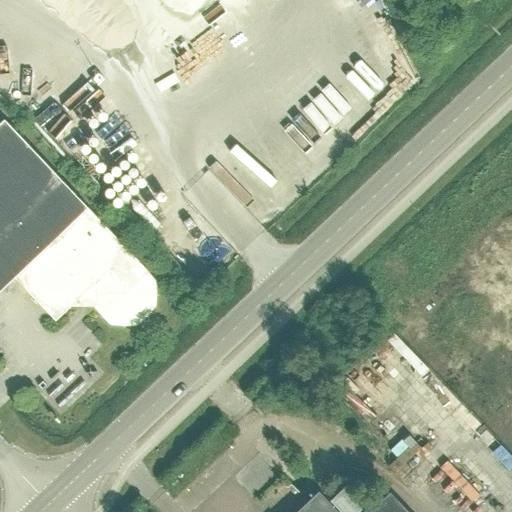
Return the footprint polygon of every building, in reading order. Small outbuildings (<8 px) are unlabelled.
[(462,11),(466,7),(467,6),(462,1),(456,6),(462,11)] [(211,140),(217,156),(289,128),(279,102),(233,120),(237,130),(211,140)] [(0,291),(14,279),(55,321),(79,299),(81,302),(86,302),(89,299),(111,323),(135,324),(153,308),(153,284),(146,276),(148,273),(4,121),(0,123),(0,291)] [(188,284),(203,267),(189,254),(174,271),(188,284)] [(407,511),(389,493),(368,511),(336,511),(318,492),(296,511),(407,511)]
